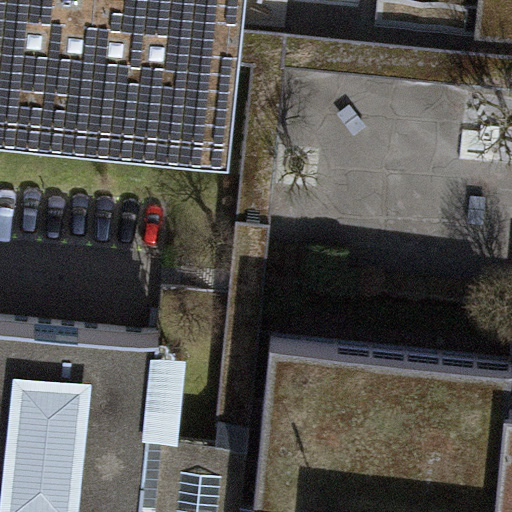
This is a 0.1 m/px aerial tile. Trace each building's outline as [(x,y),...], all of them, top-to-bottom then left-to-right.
[(244,0),(0,0),(0,135),(230,158),(239,65),(242,33),(244,0)] [(511,0),(479,0),(475,38),(511,41),(511,0)] [(511,58),(242,33),(239,65),(256,66),(288,69),(511,89),(511,58)] [(288,69),(256,66),(217,444),(148,438),(141,511),(254,511),(255,508),(243,507),(288,69)] [(0,511),(141,511),(148,438),(158,334),(0,319),(0,511)] [(511,511),(511,361),(273,337),(255,508),(254,511),(511,511)]
